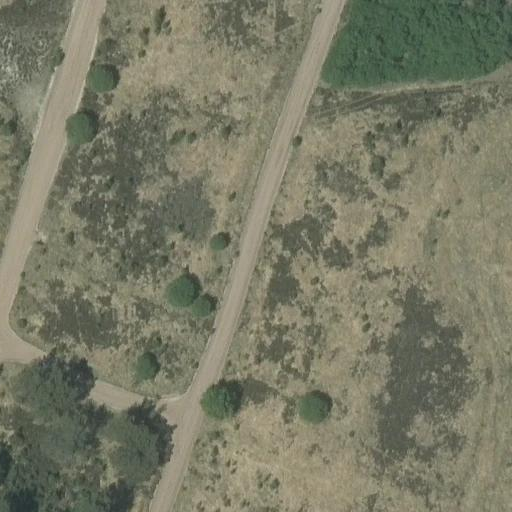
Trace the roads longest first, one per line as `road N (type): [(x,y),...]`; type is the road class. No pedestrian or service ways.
road 1 (track): [(337,0),(159,511)]
road 2 (track): [(86,0),(0,310)]
road 3 (track): [(0,336),(109,397),(189,428)]
